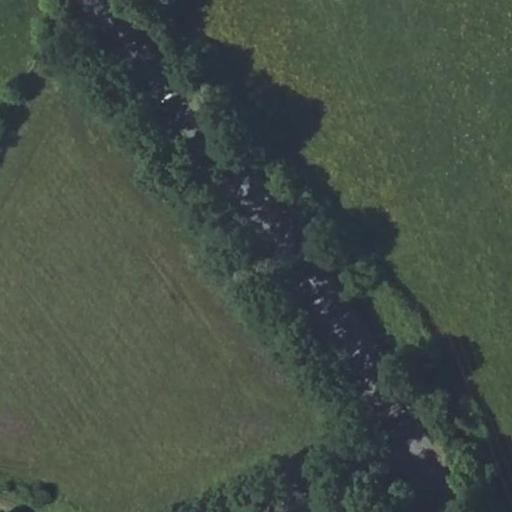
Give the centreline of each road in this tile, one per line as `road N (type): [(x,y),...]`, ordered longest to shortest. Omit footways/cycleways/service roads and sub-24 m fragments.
road 1 (secondary): [(455,511),(314,286),(89,0)]
road 2 (track): [(422,451),(267,511)]
